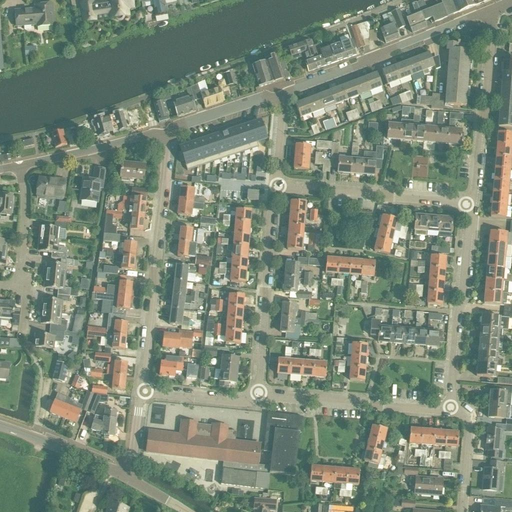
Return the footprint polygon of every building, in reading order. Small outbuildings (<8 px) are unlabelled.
[(107,0),(107,2),(93,4),(93,2),(81,4),(84,22),(96,21),(95,15),(109,13),(110,19),(115,18),(116,20),(118,21),(120,21),(121,20),(123,19),(123,17),(128,16),(127,9),(133,8),(132,0),(107,0)] [(152,0),(156,22),(166,18),(167,17),(164,4),(163,0),(152,0)] [(440,0),(447,17),(457,13),(458,12),(453,0),(440,0)] [(453,0),(458,12),(476,5),(473,0),(453,0)] [(426,11),(423,1),(417,3),(421,13),(424,21),(435,17),(437,22),(447,18),(442,5),(426,11)] [(415,14),(406,17),(409,25),(412,34),(426,28),(420,12),(416,3),(411,5),(415,14)] [(54,26),(52,5),(35,6),(35,9),(15,11),(16,27),(36,25),(36,28),(54,26)] [(398,30),(406,27),(399,10),(392,13),(398,30)] [(386,27),(380,30),(385,44),(399,39),(398,39),(393,25),(396,24),(392,14),(382,18),(386,27)] [(364,23),(357,26),(359,32),(361,37),(362,40),(368,38),(368,34),(368,32),(368,30),(369,21),(364,23)] [(357,26),(350,28),(352,34),(359,32),(357,26)] [(345,59),(356,56),(351,40),(340,44),(345,59)] [(320,51),(318,45),(313,46),(311,41),(288,49),(291,57),(292,57),(293,60),(301,58),(300,55),(303,53),(306,61),(307,60),(307,62),(321,57),(322,57),(320,51)] [(460,45),(460,43),(458,43),(458,44),(446,43),(446,51),(451,52),(447,106),(466,107),(470,52),(466,51),(466,45),(460,45)] [(335,63),(345,59),(340,44),(329,48),(335,63)] [(24,48),(25,57),(36,56),(36,47),(24,48)] [(324,67),(335,63),(329,48),(320,51),(322,57),(321,57),(324,67)] [(283,80),(275,54),(265,58),(266,61),(272,79),(274,79),(275,82),(283,80)] [(429,54),(417,58),(422,72),(424,76),(428,74),(427,70),(434,68),(429,54)] [(324,67),(321,57),(307,62),(307,60),(306,61),(306,63),(305,63),(308,72),(324,67)] [(282,72),(287,70),(283,58),(278,60),(282,72)] [(410,77),(422,72),(417,58),(405,63),(410,77)] [(511,58),(506,58),(506,63),(503,62),(502,73),(511,74),(511,58)] [(272,79),(266,61),(251,66),(259,88),(273,83),(272,83),(275,82),(274,79),(272,79)] [(399,81),(410,77),(405,63),(394,67),(399,81)] [(387,86),(399,81),(394,67),(382,72),(387,86)] [(225,86),(232,84),(228,72),(222,74),(224,80),(225,86)] [(511,74),(502,73),(501,84),(511,85),(511,74)] [(370,92),(382,88),(377,74),(365,79),(370,92)] [(358,97),(370,92),(365,79),(353,83),(358,97)] [(346,101),(358,97),(353,83),(341,88),(346,101)] [(511,95),(511,85),(501,84),(501,95),(511,95)] [(190,88),(194,101),(201,98),(200,95),(197,85),(190,88)] [(223,93),(220,91),(219,88),(200,95),(201,98),(205,108),(224,102),(223,99),(224,97),(223,93)] [(335,105),(346,101),(341,88),(330,92),(335,105)] [(323,110),(335,105),(330,92),(318,97),(323,110)] [(407,102),(412,100),(413,100),(410,92),(404,94),(407,102)] [(402,104),(407,102),(404,94),(399,96),(402,104)] [(511,95),(501,95),(500,106),(511,106),(511,95)] [(177,118),(195,112),(190,97),(173,103),(177,118)] [(312,114),(323,110),(318,97),(307,101),(312,114)] [(390,99),(392,106),(398,104),(395,97),(390,99)] [(154,104),(156,113),(158,120),(168,118),(164,101),(162,102),(154,104)] [(300,119),(312,114),(307,101),(294,106),(300,119)] [(377,111),(382,109),(379,101),(374,103),(377,111)] [(372,113),(377,111),(374,103),(368,105),(372,113)] [(151,105),(127,112),(132,129),(142,126),(143,128),(156,125),(151,105)] [(511,117),(511,106),(500,106),(499,117),(511,117)] [(354,120),(359,118),(356,110),(351,112),(354,120)] [(423,143),(425,128),(419,128),(420,111),(414,111),(413,117),(413,120),(411,142),(423,143)] [(348,122),(354,120),(351,112),(345,114),(348,122)] [(127,129),(122,113),(114,115),(109,116),(113,132),(114,134),(119,133),(119,131),(127,129)] [(447,145),(448,130),(442,130),(444,113),(438,113),(437,119),(436,129),(435,144),(447,145)] [(462,122),(463,115),(449,114),(449,120),(448,130),(447,145),(460,146),(461,131),(454,131),(455,121),(462,122)] [(109,133),(113,132),(109,116),(102,118),(96,120),(93,121),(92,123),(92,126),(94,127),(95,131),(97,130),(99,137),(101,136),(103,137),(106,136),(107,135),(109,134),(109,133)] [(511,117),(499,117),(498,128),(511,128),(511,117)] [(331,129),(336,127),(333,119),(328,121),(331,129)] [(401,126),(399,141),(411,142),(413,120),(401,119),(401,126)] [(260,121),(251,124),(257,143),(267,140),(265,135),(267,134),(264,126),(262,127),(260,121)] [(325,131),(331,129),(328,121),(322,123),(325,131)] [(368,123),(368,132),(377,133),(378,124),(368,123)] [(251,124),(243,127),(251,150),(258,148),(257,143),(251,124)] [(314,136),(319,133),(316,125),(310,128),(314,136)] [(399,141),(401,126),(388,125),(387,140),(399,141)] [(243,127),(235,129),(243,153),(251,150),(243,127)] [(435,144),(436,129),(425,128),(423,143),(435,144)] [(235,129),(228,132),(236,155),(243,153),(235,129)] [(62,130),(51,134),(55,149),(67,145),(62,130)] [(228,132),(220,134),(228,158),(236,155),(228,132)] [(511,147),(511,143),(511,134),(498,133),(497,145),(511,147)] [(220,134),(213,137),(220,160),(228,158),(220,134)] [(213,137),(205,139),(213,163),(220,160),(213,137)] [(205,139),(197,142),(205,165),(213,163),(205,139)] [(33,140),(22,142),(24,148),(34,146),(33,140)] [(197,142),(190,145),(198,168),(205,165),(197,142)] [(331,150),(331,143),(316,142),(316,149),(331,150)] [(362,175),(363,161),(357,161),(358,144),(352,143),(352,147),(351,160),(350,174),(362,175)] [(337,159),(339,144),(332,144),(330,159),(337,159)] [(181,153),(179,154),(182,162),(184,161),(187,171),(198,168),(190,145),(179,148),(181,153)] [(309,159),(310,146),(296,145),(294,158),(309,159)] [(511,158),(511,147),(497,145),(496,157),(511,158)] [(382,161),(383,148),(376,147),(375,154),(364,153),(363,161),(362,175),(374,177),(375,160),(382,161)] [(339,159),(337,173),(350,174),(351,160),(344,160),(345,156),(339,156),(339,159)] [(510,170),(511,158),(496,157),(495,169),(510,170)] [(308,171),(309,159),(294,158),(293,170),(308,171)] [(330,161),(321,160),(315,159),(314,165),(322,166),(322,173),(329,173),(330,161)] [(143,181),(145,166),(122,164),(120,178),(121,179),(121,181),(129,181),(129,179),(143,181)] [(102,189),(105,170),(94,169),(93,181),(83,180),(80,201),(98,203),(100,188),(102,189)] [(509,182),(510,170),(495,169),(494,181),(509,182)] [(58,182),(39,179),(37,195),(62,199),(65,181),(58,180),(58,182)] [(508,194),(509,182),(494,181),(493,193),(508,194)] [(180,188),(179,202),(192,204),(198,205),(198,204),(201,205),(204,206),(204,204),(205,198),(199,198),(198,199),(193,199),(194,189),(180,188)] [(146,199),(147,191),(132,189),(131,197),(146,199)] [(246,201),(257,202),(258,202),(259,193),(259,192),(247,191),(246,201)] [(507,206),(508,194),(493,193),(492,205),(507,206)] [(0,215),(10,216),(12,196),(0,194),(0,215)] [(122,212),(119,212),(119,216),(117,216),(117,219),(123,220),(123,216),(144,219),(146,205),(146,199),(130,198),(130,204),(133,205),(133,208),(129,208),(122,212)] [(179,202),(177,216),(191,217),(192,209),(197,210),(203,211),(204,206),(201,205),(198,204),(198,205),(192,204),(179,202)] [(304,215),(305,203),(291,202),(290,214),(304,215)] [(506,219),(507,206),(492,205),(491,217),(506,219)] [(251,224),(252,211),(236,210),(235,222),(251,224)] [(316,222),(317,217),(318,211),(310,210),(309,222),(316,222)] [(119,216),(119,212),(113,211),(113,212),(112,215),(106,214),(104,226),(103,234),(116,235),(116,228),(111,228),(112,219),(117,219),(117,216),(119,216)] [(303,227),(304,221),(304,215),(290,214),(289,226),(303,227)] [(142,233),(144,219),(123,216),(123,220),(131,221),(130,231),(142,233)] [(229,228),(230,216),(223,216),(222,227),(229,228)] [(414,231),(413,235),(426,236),(426,232),(428,217),(415,216),(414,231)] [(394,232),(397,220),(382,217),(379,228),(394,232)] [(438,233),(440,218),(428,217),(426,232),(438,233)] [(215,226),(215,220),(201,218),(201,225),(215,226)] [(440,218),(438,233),(438,237),(451,239),(452,219),(440,218)] [(250,236),(251,224),(235,222),(234,234),(250,236)] [(41,227),(39,239),(58,241),(60,230),(66,230),(67,224),(63,224),(56,223),(55,223),(54,229),(41,227)] [(214,233),(215,226),(201,225),(200,231),(214,233)] [(315,240),(315,235),(303,234),(303,227),(289,226),(288,238),(315,240)] [(196,245),(197,230),(193,230),(180,228),(179,243),(196,245)] [(391,243),(394,232),(379,228),(377,240),(391,243)] [(490,232),(489,244),(506,246),(511,246),(511,242),(511,234),(510,234),(490,232)] [(118,244),(119,237),(116,236),(116,235),(103,234),(103,242),(118,244)] [(249,248),(250,236),(234,234),(233,246),(233,247),(249,248)] [(322,247),(323,241),(315,240),(288,238),(287,250),(301,251),(302,245),(314,246),(322,247)] [(39,239),(38,251),(52,253),(51,259),(61,260),(66,260),(66,254),(67,249),(65,248),(58,247),(58,241),(39,239)] [(389,255),(391,243),(377,240),(374,252),(389,255)] [(135,258),(137,244),(124,243),(123,256),(135,258)] [(195,258),(196,245),(179,243),(177,257),(189,259),(189,258),(195,258)] [(489,244),(488,256),(505,258),(511,258),(511,246),(506,246),(489,244)] [(233,246),(228,246),(227,246),(227,252),(233,252),(232,258),(248,260),(249,248),(233,247),(233,246)] [(135,258),(123,256),(117,256),(117,260),(117,264),(122,264),(121,270),(134,272),(135,258)] [(445,270),(446,258),(431,256),(430,269),(445,270)] [(488,256),(487,268),(504,270),(509,270),(511,258),(505,258),(488,256)] [(211,266),(211,259),(196,257),(195,265),(201,265),(206,266),(211,266)] [(247,272),(248,260),(232,258),(232,265),(219,263),(219,269),(225,270),(231,270),(247,272)] [(337,275),(338,259),(326,258),(325,274),(337,275)] [(323,268),(323,260),(308,259),(307,266),(323,268)] [(349,276),(351,260),(338,259),(337,275),(349,276)] [(47,264),(45,276),(65,278),(66,266),(73,267),(73,261),(66,260),(61,260),(60,266),(47,264)] [(361,277),(363,261),(351,260),(349,276),(361,277)] [(374,278),(375,262),(363,261),(361,277),(374,278)] [(284,278),(298,279),(299,273),(301,273),(301,268),(299,268),(299,265),(286,263),(284,278)] [(194,275),(195,269),(188,268),(188,267),(176,265),(174,280),(186,282),(187,275),(194,275)] [(104,266),(103,274),(105,274),(117,275),(118,268),(104,266)] [(487,268),(486,280),(508,282),(511,282),(511,276),(503,275),(504,270),(487,268)] [(444,282),(445,270),(430,269),(429,281),(444,282)] [(246,284),(247,272),(231,270),(230,283),(246,284)] [(45,276),(44,288),(58,289),(57,295),(70,296),(77,297),(78,292),(70,289),(64,288),(65,278),(45,276)] [(297,294),(298,279),(284,278),(283,293),(297,294)] [(81,280),(80,289),(88,290),(89,280),(81,280)] [(185,297),(186,282),(174,280),(173,295),(185,297)] [(486,280),(485,292),(501,294),(507,294),(508,282),(486,280)] [(415,291),(422,292),(428,293),(443,294),(444,282),(429,281),(428,287),(423,286),(408,286),(408,291),(415,291)] [(106,286),(105,295),(118,296),(131,297),(132,284),(120,282),(119,287),(106,286)] [(485,292),(484,304),(500,306),(503,306),(503,305),(507,304),(507,294),(501,294),(485,292)] [(92,293),(91,301),(92,301),(95,301),(113,303),(111,315),(124,317),(125,311),(129,311),(129,310),(130,310),(131,309),(132,305),(131,304),(130,304),(131,297),(118,296),(105,295),(96,293),(94,293),(93,293),(92,293)] [(443,294),(428,293),(427,305),(442,306),(443,294)] [(43,300),(42,312),(61,314),(62,302),(69,303),(70,296),(57,295),(57,301),(43,300)] [(191,298),(185,297),(173,295),(171,310),(183,311),(184,305),(191,306),(191,303),(197,303),(197,298),(191,297),(191,298)] [(243,309),(244,297),(229,295),(228,307),(228,308),(243,309)] [(3,301),(1,321),(12,322),(11,332),(17,332),(20,310),(14,310),(15,303),(3,301)] [(282,304),(281,318),(295,319),(295,317),(295,312),(297,313),(298,306),(296,306),(296,305),(282,304)] [(222,307),(216,307),(210,306),(210,311),(215,312),(222,313),(222,312),(228,313),(227,320),(242,321),(243,309),(228,308),(228,307),(222,307)] [(188,326),(189,320),(182,319),(183,311),(171,310),(169,325),(181,327),(181,326),(188,326)] [(42,312),(40,324),(54,325),(53,331),(64,332),(66,333),(67,326),(67,322),(60,321),(61,314),(42,312)] [(511,312),(503,312),(503,318),(481,316),(480,329),(499,330),(508,331),(509,319),(511,319),(511,312)] [(79,334),(80,334),(83,316),(77,316),(76,315),(71,332),(79,334)] [(281,318),(280,333),(293,334),(294,325),(319,327),(319,321),(317,321),(316,321),(300,320),(295,319),(281,318)] [(241,333),(242,321),(227,320),(226,325),(207,324),(207,330),(241,333)] [(390,344),(391,329),(380,328),(380,322),(371,321),(370,336),(378,337),(377,343),(390,344)] [(88,327),(88,333),(106,335),(126,337),(128,323),(112,322),(111,327),(111,328),(107,327),(107,330),(88,327)] [(402,345),(403,330),(397,329),(398,323),(392,322),(391,329),(390,344),(402,345)] [(426,347),(427,332),(420,331),(421,325),(416,325),(415,331),(414,346),(426,347)] [(439,348),(440,333),(433,332),(433,328),(428,328),(427,332),(426,347),(439,348)] [(499,330),(480,329),(479,340),(498,342),(498,343),(502,343),(503,339),(501,337),(502,331),(499,330)] [(240,345),(241,333),(207,330),(205,347),(211,347),(211,339),(213,339),(213,336),(225,337),(225,344),(240,345)] [(414,346),(415,331),(403,330),(402,345),(414,346)] [(35,335),(34,347),(53,349),(54,343),(62,344),(63,342),(64,337),(64,332),(53,331),(50,331),(49,335),(49,337),(35,335)] [(72,337),(71,345),(77,346),(79,334),(71,332),(66,333),(64,332),(64,337),(72,337)] [(164,335),(162,348),(178,349),(178,348),(191,350),(193,337),(193,333),(179,332),(178,336),(164,335)] [(87,335),(87,336),(95,337),(100,337),(106,338),(105,349),(104,355),(110,356),(111,349),(112,349),(124,351),(126,337),(106,335),(88,333),(87,335)] [(497,354),(498,343),(498,342),(479,340),(478,353),(497,354)] [(366,358),(367,345),(352,344),(351,356),(366,358)] [(216,357),(216,350),(204,348),(203,356),(216,357)] [(502,367),(502,366),(502,360),(496,360),(497,354),(478,353),(477,364),(496,366),(496,367),(502,367)] [(95,354),(95,362),(109,363),(110,356),(104,355),(95,354)] [(278,360),(276,375),(289,376),(290,361),(290,356),(285,355),(284,361),(278,360)] [(365,370),(366,358),(351,356),(350,368),(365,370)] [(161,363),(159,376),(169,377),(169,378),(174,378),(175,378),(176,371),(182,372),(184,359),(165,357),(164,363),(161,363)] [(237,372),(238,359),(222,357),(221,370),(237,372)] [(91,370),(89,359),(82,361),(83,369),(91,370)] [(290,361),(289,376),(301,377),(302,362),(290,361)] [(115,362),(110,362),(110,366),(107,365),(106,375),(113,376),(126,377),(127,364),(115,362)] [(302,362),(301,377),(313,378),(314,363),(302,362)] [(0,378),(7,380),(9,365),(0,363),(0,378)] [(57,363),(53,381),(62,383),(64,383),(68,367),(68,365),(57,363)] [(314,363),(313,378),(325,379),(326,364),(314,363)] [(495,378),(496,367),(496,366),(477,364),(476,377),(495,378)] [(198,371),(198,369),(198,368),(192,367),(192,370),(187,369),(186,379),(197,380),(198,371)] [(207,381),(209,369),(202,368),(200,380),(207,381)] [(364,382),(365,370),(350,368),(349,381),(364,382)] [(96,378),(96,370),(91,370),(83,369),(85,373),(87,377),(96,378)] [(236,384),(237,372),(221,370),(219,386),(228,387),(228,383),(236,384)] [(80,385),(82,379),(75,376),(73,381),(77,382),(76,384),(80,385)] [(124,391),(126,377),(113,376),(112,390),(124,391)] [(78,390),(80,385),(76,384),(77,382),(73,381),(71,387),(78,390)] [(92,387),(91,393),(94,394),(106,395),(107,395),(107,388),(92,387)] [(490,392),(489,405),(510,407),(511,394),(511,388),(497,387),(496,392),(490,392)] [(87,393),(80,410),(86,412),(93,395),(87,393)] [(50,413),(62,419),(69,401),(70,399),(57,394),(50,413)] [(93,395),(86,412),(93,415),(97,404),(108,403),(108,396),(106,396),(106,395),(94,394),(94,395),(93,395)] [(69,401),(62,419),(75,424),(80,412),(74,410),(77,404),(73,402),(69,401)] [(489,405),(488,418),(504,420),(506,420),(506,419),(509,419),(510,412),(510,407),(489,405)] [(95,417),(91,431),(101,434),(101,436),(114,437),(114,436),(115,436),(116,435),(117,432),(116,430),(115,430),(116,420),(115,420),(116,412),(105,411),(104,419),(95,417)] [(301,434),(303,418),(278,415),(267,413),(263,452),(272,453),(270,467),(269,474),(294,476),(299,434),(301,434)] [(269,475),(269,474),(270,467),(262,466),(257,465),(260,445),(235,442),(236,432),(227,431),(227,427),(212,425),(212,427),(196,425),(196,423),(181,421),(180,435),(149,431),(146,453),(223,462),(220,485),(268,490),(269,475)] [(487,429),(485,451),(487,452),(487,458),(501,459),(502,452),(500,452),(501,431),(505,431),(506,426),(505,426),(495,425),(495,430),(487,429)] [(384,442),(386,430),(372,426),(369,438),(384,442)] [(421,445),(422,430),(410,429),(409,444),(421,445)] [(433,446),(434,431),(422,430),(421,445),(433,446)] [(445,447),(446,432),(434,431),(433,446),(445,447)] [(457,448),(458,434),(446,432),(445,447),(457,448)] [(381,454),(384,442),(369,438),(367,450),(381,454)] [(385,460),(386,455),(381,454),(367,450),(364,462),(378,466),(380,459),(385,460)] [(430,468),(431,460),(426,459),(426,452),(420,451),(420,458),(419,467),(430,468)] [(451,466),(452,460),(450,460),(450,454),(444,453),(444,460),(443,465),(451,466)] [(402,467),(404,459),(397,458),(395,467),(397,467),(402,467)] [(484,469),(482,491),(497,492),(502,493),(503,478),(499,477),(499,471),(502,471),(503,463),(490,462),(490,470),(484,469)] [(402,467),(397,467),(396,473),(403,474),(403,475),(417,476),(417,470),(404,468),(401,468),(402,467)] [(322,483),(323,469),(311,468),(310,482),(322,483)] [(328,484),(334,484),(335,470),(323,469),(322,483),(328,484)] [(347,470),(335,470),(334,484),(340,485),(346,485),(347,470)] [(358,486),(359,471),(347,470),(346,485),(345,491),(345,498),(351,498),(352,486),(358,486)] [(441,497),(442,480),(416,478),(414,495),(441,497)] [(275,511),(276,502),(254,500),(253,510),(254,510),(253,511),(268,511),(269,511),(275,511)] [(394,501),(393,507),(401,508),(414,509),(414,502),(402,501),(394,501)] [(127,511),(129,509),(109,502),(105,511),(127,511)] [(511,511),(511,503),(494,502),(494,508),(480,507),(479,511),(499,511),(500,508),(505,509),(504,511),(511,511)]
